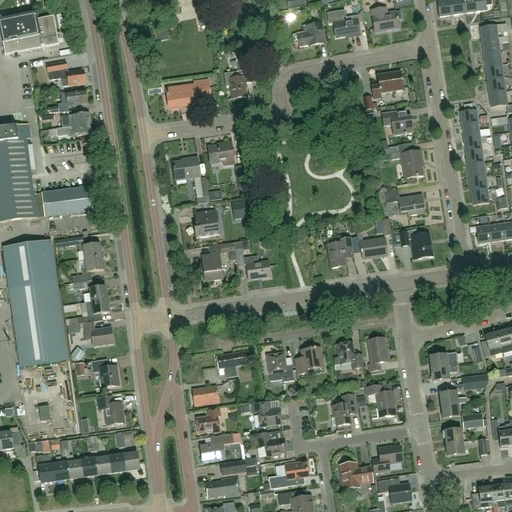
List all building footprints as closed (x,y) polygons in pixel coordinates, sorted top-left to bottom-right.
[(463,0),(455,0),(450,1),(453,18),(466,16),(463,0)] [(463,0),(466,16),(486,13),(486,8),(492,7),(490,0),(463,0)] [(450,1),(437,3),(439,19),(453,18),(450,1)] [(200,25),(212,23),(208,2),(196,4),(200,25)] [(371,11),(374,34),(399,30),(399,25),(402,24),(400,17),(396,17),(396,13),(387,15),(386,9),(371,11)] [(327,15),(328,18),(329,25),(333,25),(336,39),(347,37),(347,39),(360,37),(357,17),(345,19),(344,12),(327,15)] [(267,14),(263,21),(272,28),(277,22),(267,14)] [(10,22),(10,21),(0,22),(0,29),(5,55),(5,57),(42,49),(42,47),(45,46),(45,48),(59,45),(59,43),(59,44),(57,35),(53,17),(39,20),(36,21),(36,18),(36,17),(10,22)] [(309,48),(326,45),(323,24),(303,28),(304,34),(298,35),(294,36),(293,37),(294,45),(299,44),(300,48),(308,47),(309,48)] [(480,30),(482,43),(498,41),(496,27),(480,30)] [(264,56),(278,53),(276,41),(262,44),(264,56)] [(500,54),(498,41),(482,43),(483,56),(500,54)] [(509,41),(501,42),(502,49),(510,48),(509,41)] [(240,71),(242,71),(243,78),(237,79),(237,73),(225,75),(226,87),(230,86),(232,100),(247,98),(245,85),(251,84),(250,70),(249,70),(247,54),(237,55),(240,71)] [(502,67),(500,54),(483,56),(485,69),(502,67)] [(63,89),(78,86),(85,84),(83,72),(74,74),(74,73),(67,74),(65,64),(47,66),(49,82),(62,80),(63,89)] [(503,80),(502,67),(485,69),(487,82),(503,80)] [(370,87),(372,99),(372,100),(380,99),(379,94),(402,91),(400,74),(377,77),(378,86),(370,87)] [(505,93),(503,80),(487,82),(489,95),(505,93)] [(195,87),(167,91),(169,109),(180,108),(198,106),(197,99),(210,97),(208,81),(195,83),(195,87)] [(163,87),(151,89),(152,98),(164,96),(163,87)] [(69,112),(68,108),(87,105),(87,104),(88,103),(87,101),(86,100),(85,92),(66,94),(61,95),(62,105),(57,105),(58,109),(48,111),(49,115),(69,112)] [(491,110),(506,107),(507,107),(507,106),(505,93),(489,95),(491,110)] [(465,113),(473,112),(472,104),(464,105),(465,113)] [(462,128),(479,125),(477,112),(460,114),(462,128)] [(396,120),(394,113),(381,115),(383,128),(391,127),(393,137),(412,134),(409,118),(396,120)] [(67,128),(90,125),(89,114),(73,117),(73,116),(61,117),(62,129),(67,128)] [(31,140),(29,125),(0,128),(0,224),(92,212),(89,189),(34,196),(27,140),(31,140)] [(92,135),(90,125),(67,128),(62,129),(56,130),(57,138),(67,136),(68,138),(76,137),(76,138),(92,135)] [(464,141),(480,139),(479,125),(462,128),(464,141)] [(465,154),(482,152),(480,139),(464,141),(465,154)] [(208,149),(211,165),(211,166),(224,164),(224,168),(235,166),(232,144),(218,146),(218,147),(208,149)] [(391,161),(400,160),(400,165),(403,164),(405,180),(422,177),(420,168),(421,168),(419,152),(398,156),(397,148),(373,152),(374,158),(390,155),(391,161)] [(467,167),(484,165),(482,152),(465,154),(467,167)] [(173,164),(176,181),(200,178),(198,159),(182,161),(182,163),(173,164)] [(469,181),(486,178),(484,165),(467,167),(469,181)] [(238,192),(244,191),(241,167),(234,168),(238,192)] [(201,179),(203,198),(197,198),(198,206),(209,204),(206,178),(201,179)] [(471,194),(488,192),(486,178),(469,181),(471,194)] [(383,194),(385,202),(385,205),(397,203),(399,214),(407,213),(407,217),(424,214),(420,195),(398,199),(397,192),(383,194)] [(488,192),(471,194),(473,207),(489,205),(488,192)] [(507,209),(506,198),(497,199),(499,210),(507,209)] [(233,213),(247,211),(246,203),(232,205),(233,213)] [(197,229),(195,229),(196,240),(220,236),(216,212),(195,215),(197,229)] [(391,236),(389,220),(382,221),(384,237),(391,236)] [(511,223),(503,225),(505,242),(511,240),(511,223)] [(503,225),(490,227),(492,244),(505,242),(503,225)] [(492,244),(490,227),(476,229),(478,245),(492,244)] [(420,230),(398,234),(400,248),(411,246),(413,261),(432,258),(428,234),(421,235),(420,230)] [(84,253),(85,260),(85,261),(102,258),(100,245),(84,248),(82,239),(67,241),(68,248),(79,246),(80,254),(84,253)] [(353,260),(352,251),(350,239),(339,240),(340,244),(327,246),(330,269),(346,267),(345,261),(353,260)] [(359,243),(359,247),(360,254),(362,254),(362,260),(387,257),(384,240),(359,243)] [(21,369),(32,367),(69,362),(52,243),(4,250),(21,369)] [(237,266),(236,252),(234,253),(233,244),(209,248),(210,256),(219,255),(229,254),(231,267),(237,266)] [(174,301),(191,299),(185,248),(167,250),(174,301)] [(235,251),(236,252),(237,266),(238,267),(245,266),(242,250),(235,251)] [(206,283),(222,281),(222,280),(224,278),(223,274),(221,273),(219,255),(210,256),(202,257),(206,283)] [(72,278),(73,285),(74,286),(87,284),(93,283),(93,281),(92,281),(93,282),(91,283),(90,274),(104,272),(102,258),(85,261),(79,262),(80,268),(82,269),(83,277),(72,278)] [(246,266),(249,282),(249,280),(261,278),(261,280),(270,279),(268,263),(246,266)] [(87,284),(74,286),(74,291),(74,292),(88,290),(87,284)] [(106,288),(90,290),(92,303),(108,301),(106,288)] [(108,301),(92,303),(86,304),(88,313),(86,313),(87,318),(71,321),(72,327),(83,325),(93,323),(102,322),(101,316),(110,314),(108,301)] [(93,323),(83,325),(86,341),(92,340),(93,348),(113,345),(111,328),(94,331),(93,323)] [(511,352),(511,347),(507,331),(496,334),(502,355),(511,352)] [(502,355),(496,334),(484,337),(486,343),(480,344),(485,360),(502,355)] [(368,366),(369,373),(381,371),(379,364),(389,363),(388,354),(387,354),(384,339),(368,341),(371,365),(368,366)] [(351,364),(352,370),(363,368),(361,356),(354,357),(352,344),(337,346),(339,359),(334,359),(335,367),(351,364)] [(71,357),(78,362),(84,353),(77,348),(71,357)] [(295,361),(297,376),(309,374),(308,371),(323,368),(320,348),(300,351),(302,360),(295,361)] [(482,364),(479,349),(472,351),(476,365),(482,364)] [(255,364),(253,352),(216,358),(218,370),(255,364)] [(270,383),(283,381),(283,384),(294,382),(292,369),(286,370),(284,354),(267,357),(270,383)] [(429,358),(431,370),(448,368),(456,368),(457,367),(457,362),(448,363),(447,356),(429,358)] [(107,361),(91,363),(92,374),(99,373),(102,390),(119,387),(116,368),(108,369),(107,361)] [(64,379),(72,379),(72,363),(64,363),(64,379)] [(85,376),(83,364),(76,365),(77,377),(85,376)] [(448,368),(431,370),(432,383),(450,381),(449,374),(457,373),(456,368),(448,368)] [(381,386),(366,388),(367,397),(376,395),(379,419),(396,417),(394,401),(395,401),(393,392),(383,394),(381,386)] [(193,391),(195,407),(195,408),(220,404),(217,387),(193,391)] [(458,406),(458,400),(457,393),(439,395),(441,408),(458,406)] [(343,406),(332,407),(334,419),(336,419),(337,427),(351,425),(349,416),(357,415),(354,396),(342,398),(343,406)] [(111,398),(96,400),(98,412),(104,411),(105,419),(107,419),(108,427),(124,425),(121,404),(112,405),(111,398)] [(43,422),(52,419),(48,402),(39,405),(43,422)] [(272,411),(270,404),(252,407),(253,415),(258,414),(260,429),(282,426),(280,410),(272,411)] [(458,406),(441,408),(442,420),(460,418),(458,406)] [(197,420),(199,435),(212,433),(212,435),(220,433),(218,418),(221,418),(220,411),(206,413),(207,418),(197,420)] [(483,428),(481,416),(461,418),(463,430),(483,428)] [(491,422),(492,432),(498,431),(498,433),(500,449),(511,447),(511,445),(510,432),(510,425),(505,426),(505,428),(499,429),(498,421),(491,422)] [(0,451),(13,450),(13,447),(20,446),(19,434),(11,435),(11,434),(1,435),(0,428),(0,451)] [(445,445),(463,443),(461,430),(444,432),(445,445)] [(124,441),(123,433),(116,434),(117,442),(124,441)] [(257,436),(259,449),(265,448),(267,459),(280,457),(280,455),(286,454),(284,440),(271,442),(270,434),(257,436)] [(200,448),(203,464),(225,461),(223,447),(234,445),(232,436),(211,439),(212,446),(200,448)] [(96,445),(95,437),(88,438),(89,446),(96,445)] [(485,440),(478,441),(480,457),(486,457),(485,440)] [(60,442),(61,450),(68,449),(67,441),(60,442)] [(124,441),(117,442),(118,449),(125,448),(124,441)] [(59,443),(51,444),(52,452),(60,451),(59,443)] [(463,443),(445,445),(447,458),(465,456),(463,443)] [(43,453),(42,445),(35,446),(36,454),(43,453)] [(96,445),(89,446),(90,453),(98,452),(96,445)] [(372,461),(374,474),(390,472),(389,465),(403,463),(400,447),(392,449),(392,448),(378,450),(380,460),(372,461)] [(68,449),(61,450),(62,457),(70,456),(68,449)] [(137,454),(123,456),(125,473),(139,471),(137,454)] [(50,456),(35,458),(37,466),(39,465),(39,468),(44,468),(44,465),(51,463),(50,456)] [(123,456),(109,458),(111,475),(125,473),(123,456)] [(111,475),(109,458),(95,460),(97,477),(111,475)] [(95,460),(81,462),(83,479),(97,477),(95,460)] [(81,462),(67,464),(69,481),(83,479),(81,462)] [(245,463),(221,466),(222,476),(246,473),(245,463)] [(276,490),(283,489),(295,487),(294,480),(308,478),(306,463),(285,466),(287,476),(274,478),(276,490)] [(67,464),(53,466),(55,483),(69,481),(67,464)] [(356,470),(356,464),(340,466),(344,491),(359,489),(359,485),(373,483),(371,468),(356,470)] [(55,483),(53,466),(44,468),(39,468),(41,485),(55,483)] [(278,475),(286,474),(285,466),(277,467),(278,475)] [(206,485),(208,500),(224,497),(225,499),(241,496),(238,479),(222,481),(222,483),(206,485)] [(390,481),(377,483),(379,495),(390,493),(391,505),(411,502),(409,485),(391,487),(390,481)] [(511,484),(502,486),(504,502),(511,500),(511,484)] [(504,502),(502,486),(490,487),(493,507),(493,511),(497,511),(496,503),(504,502)] [(493,507),(490,487),(478,489),(479,495),(472,495),(473,510),(493,507)] [(273,491),(259,493),(260,500),(274,498),(273,491)] [(292,505),(293,511),(313,509),(311,497),(298,499),(297,492),(278,495),(279,507),(292,505)] [(209,511),(234,511),(234,503),(224,505),(225,508),(210,510),(209,511)]
